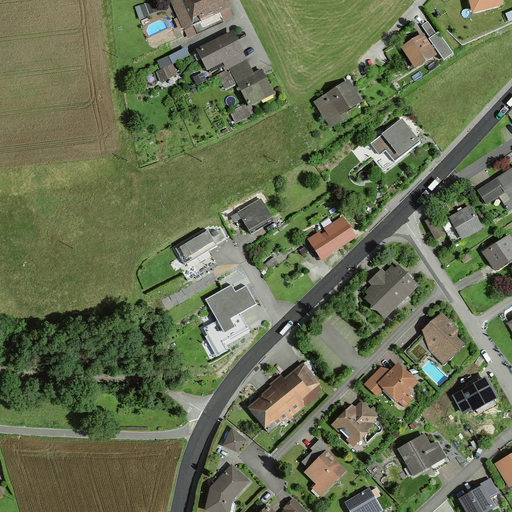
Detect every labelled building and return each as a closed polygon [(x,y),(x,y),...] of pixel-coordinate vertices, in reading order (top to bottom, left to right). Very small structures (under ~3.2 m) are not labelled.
[(225,9),(228,8),(224,0),(183,0),(181,1),(180,0),(170,0),(183,28),(191,24),(196,34),(222,22),(217,13),(225,9)] [(494,0),(463,0),(467,14),(496,8),(494,0)] [(146,4),(135,7),(138,16),(142,14),(141,11),(148,9),(146,4)] [(433,43),(438,39),(426,22),(420,26),(429,38),(433,43)] [(243,62),(230,35),(198,51),(209,74),(223,67),(226,71),(229,69),(243,62)] [(407,48),(404,49),(414,65),(431,55),(421,39),(418,41),(416,37),(405,44),(407,48)] [(249,74),(243,62),(229,69),(247,104),(229,113),(234,122),(248,115),(248,114),(252,111),(249,106),(259,101),(258,98),(271,92),(260,71),(247,78),(246,75),(249,74)] [(170,65),(163,68),(166,75),(173,72),(170,65)] [(325,97),(327,99),(316,106),(326,121),(358,101),(353,94),(356,92),(353,88),(350,90),(346,83),(325,97)] [(416,145),(400,121),(365,144),(381,169),(416,145)] [(511,168),(477,192),(485,205),(506,191),(510,198),(502,203),(506,211),(511,207),(511,168)] [(243,221),(242,222),(248,231),(270,218),(260,200),(240,212),(244,219),(243,220),(243,221)] [(479,226),(468,207),(449,219),(460,237),(479,226)] [(328,254),(327,252),(352,236),(339,217),(315,233),(312,228),(304,233),(321,259),(323,259),(322,258),(328,254)] [(433,217),(424,222),(434,240),(443,235),(433,217)] [(215,247),(205,230),(173,248),(190,277),(215,263),(208,251),(215,247)] [(511,244),(507,237),(483,253),(494,270),(511,257),(511,244)] [(303,247),(298,250),(302,256),(306,253),(303,247)] [(264,264),(268,270),(277,263),(272,258),(264,264)] [(398,267),(394,271),(392,268),(382,277),(382,279),(383,280),(378,285),(377,284),(375,284),(365,293),(368,296),(364,299),(370,306),(369,309),(376,311),(382,317),(415,285),(398,267)] [(232,285),(205,299),(218,321),(204,328),(207,335),(205,336),(217,356),(227,350),(223,341),(248,327),(240,313),(257,304),(247,285),(235,292),(232,285)] [(446,362),(461,346),(451,335),(452,334),(452,333),(452,332),(449,329),(450,328),(449,326),(438,315),(431,322),(433,324),(430,327),(429,325),(422,332),(424,334),(405,353),(418,366),(433,350),(446,362)] [(372,392),(379,384),(403,408),(411,399),(404,392),(414,383),(397,366),(388,375),(382,369),(365,386),(372,392)] [(319,389),(302,368),(249,410),(267,433),(275,427),(274,425),(287,415),(288,417),(303,405),(304,406),(317,396),(315,393),(319,389)] [(469,383),(471,387),(455,396),(454,399),(461,411),(464,412),(493,396),(484,380),(477,384),(475,380),(469,383)] [(346,439),(346,438),(352,444),(369,427),(367,425),(375,417),(364,406),(356,414),(350,408),(333,425),(346,439)] [(413,421),(408,426),(412,430),(416,425),(413,421)] [(223,445),(235,451),(244,441),(231,430),(223,445)] [(438,473),(435,469),(445,463),(435,444),(428,448),(421,436),(399,449),(408,466),(406,467),(411,474),(414,475),(418,472),(417,470),(429,464),(435,475),(438,473)] [(317,484),(319,482),(325,489),(343,472),(324,453),(328,450),(318,440),(310,449),(315,454),(312,457),(309,454),(301,462),(308,469),(305,472),(317,484)] [(511,457),(498,466),(509,483),(511,481),(511,457)] [(225,504),(245,482),(238,475),(239,475),(231,467),(226,473),(225,473),(220,478),(221,479),(211,489),(207,506),(210,510),(217,511),(220,511),(223,504),(224,504),(225,504)] [(475,490),(460,500),(466,511),(482,511),(491,507),(487,499),(496,494),(488,479),(474,488),(475,490)] [(509,489),(506,484),(500,488),(503,493),(509,489)] [(344,503),(349,511),(378,511),(381,511),(368,488),(344,503)] [(285,511),(270,511),(266,508),(262,511),(303,511),(292,501),(284,509),(286,511),(285,511)]
